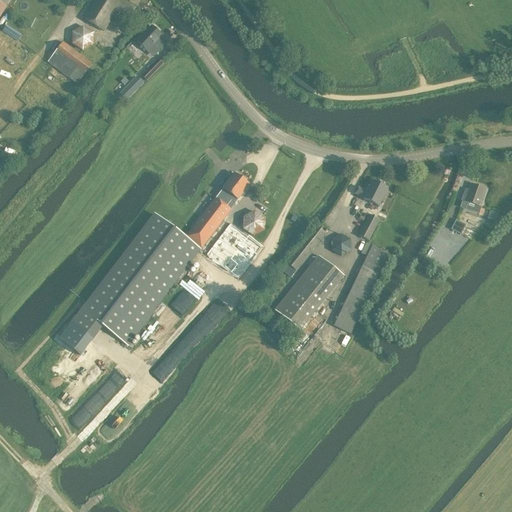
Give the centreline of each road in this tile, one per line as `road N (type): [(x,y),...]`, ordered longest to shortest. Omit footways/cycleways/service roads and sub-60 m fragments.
road 1 (tertiary): [(511,141),(374,161),(300,146),(242,105),(161,0)]
road 2 (unclassified): [(511,74),(402,94),(319,94),(288,71),(239,0)]
road 3 (track): [(470,328),(314,511)]
road 4 (track): [(76,307),(18,371),(74,443)]
road 5 (track): [(74,0),(0,115)]
